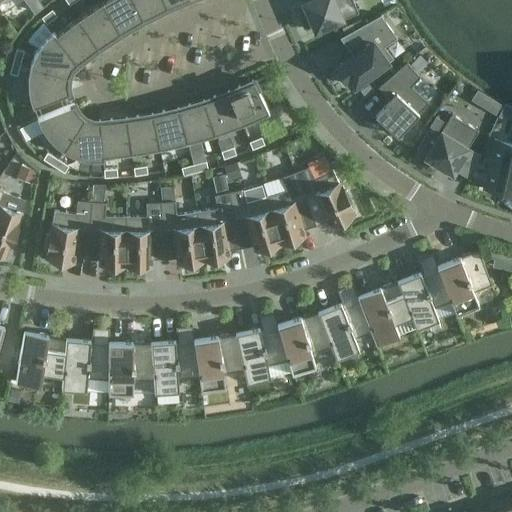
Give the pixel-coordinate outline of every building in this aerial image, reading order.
[(129,26),(143,18),(133,0),(103,0),(102,1),(120,31),(121,31),(119,27),(127,23),(129,26)] [(133,0),(143,18),(144,18),(142,14),(150,10),(152,14),(167,6),(163,0),(133,0)] [(306,0),(303,2),(315,31),(358,12),(353,0),(306,0)] [(78,17),(98,46),(99,45),(96,42),(104,37),(106,40),(120,31),(102,1),(78,17)] [(47,23),(57,15),(52,9),(42,17),(47,23)] [(357,52),(336,67),(345,79),(348,77),(354,85),(393,57),(384,46),(397,37),(380,14),(344,34),(357,52)] [(85,56),(98,46),(78,17),(56,34),(77,62),(78,61),(75,58),(83,53),(85,56)] [(30,65),(64,74),(65,72),(66,70),(67,68),(68,65),(73,66),(76,63),(77,62),(56,34),(53,31),(49,35),(44,39),(41,43),(37,48),(34,54),(32,59),(30,65)] [(13,60),(21,62),(24,50),(16,48),(13,60)] [(18,75),(21,62),(13,60),(10,73),(18,75)] [(389,99),(375,114),(397,135),(429,101),(411,85),(420,76),(407,61),(378,86),(389,99)] [(64,74),(30,65),(29,71),(28,77),(28,83),(28,89),(29,95),(31,101),(33,106),(69,92),(69,90),(68,85),(63,84),(63,81),(63,79),(64,76),(64,74)] [(228,90),(242,123),(269,111),(253,79),(237,86),(239,90),(231,94),(229,90),(228,90)] [(215,133),(242,123),(228,90),(213,96),(214,100),(206,103),(204,99),(215,133)] [(187,141),(215,133),(204,99),(188,104),(189,108),(180,111),(179,107),(178,107),(187,141)] [(58,146),(63,149),(82,119),(80,118),(78,116),(75,113),(77,109),(74,103),(37,117),(39,123),(42,128),(46,133),(50,138),(54,142),(58,146)] [(152,113),(159,147),(187,141),(178,107),(162,111),(163,115),(154,117),(153,113),(152,113)] [(126,117),(131,152),(159,147),(152,113),(136,115),(137,119),(128,121),(127,117),(126,117)] [(425,156),(452,172),(478,130),(451,113),(440,132),(430,126),(417,146),(427,153),(425,156)] [(131,152),(126,117),(110,119),(110,123),(101,124),(101,120),(100,120),(103,155),(131,152)] [(82,119),(63,149),(69,152),(74,155),(80,157),(86,158),(92,159),(98,159),(104,159),(103,155),(100,120),(99,120),(93,119),(91,123),(88,122),(82,119)] [(253,148),(264,144),(261,136),(250,141),(253,148)] [(511,141),(495,138),(484,187),(511,193),(511,141)] [(234,146),(221,150),(224,158),(236,154),(234,146)] [(43,158),(54,165),(58,158),(47,151),(43,158)] [(58,158),(54,165),(65,172),(69,165),(58,158)] [(194,164),(196,171),(208,168),(206,160),(194,164)] [(196,171),(194,164),(181,167),(183,175),(196,171)] [(134,167),(135,175),(148,173),(147,165),(134,167)] [(294,171),(316,225),(327,219),(330,224),(354,213),(349,203),(352,202),(347,190),(344,192),(333,169),(313,179),(308,166),(294,171)] [(104,169),(105,177),(118,176),(117,168),(104,169)] [(304,234),(303,228),(316,225),(294,171),(281,176),(286,189),(266,195),(280,241),(304,234)] [(254,243),(256,248),(280,241),(266,195),(262,183),(243,188),(229,191),(241,247),(254,243)] [(0,199),(3,191),(0,189),(0,253),(5,255),(11,239),(15,240),(19,228),(16,227),(21,213),(0,204),(0,199)] [(229,254),(228,249),(241,247),(229,191),(214,194),(217,208),(197,211),(204,258),(229,254)] [(47,257),(73,261),(74,255),(87,258),(92,200),(77,199),(76,213),(54,209),(51,234),(47,233),(45,246),(48,247),(47,257)] [(100,263),(126,263),(126,215),(105,215),(106,201),(92,200),(87,258),(100,258),(100,263)] [(178,256),(178,262),(204,258),(197,211),(176,214),(175,200),(160,201),(165,258),(178,256)] [(126,263),(151,263),(151,258),(165,258),(160,201),(146,202),(147,216),(126,215),(126,263)] [(491,243),(489,251),(498,253),(499,245),(491,243)] [(460,255),(437,264),(451,300),(455,312),(478,303),(474,291),(492,284),(478,249),(460,256),(460,255)] [(397,280),(411,315),(415,327),(438,318),(434,306),(451,300),(437,264),(433,252),(417,258),(422,271),(420,271),(420,270),(397,279),(397,280)] [(411,315),(397,280),(381,287),(380,286),(358,294),(357,295),(371,331),(376,342),(399,334),(394,322),(411,315)] [(318,311),(331,346),(336,358),(359,349),(355,337),(371,331),(357,295),(358,294),(353,282),(337,289),(342,302),(341,302),(340,301),(317,310),(318,311)] [(190,296),(173,297),(174,307),(191,306),(190,296)] [(235,331),(236,333),(244,369),(246,382),(270,376),(268,364),(288,360),(277,322),(274,310),(258,313),(261,327),(260,327),(259,326),(235,331)] [(331,346),(318,311),(301,316),(300,315),(277,322),(288,360),(292,371),(315,364),(312,352),(331,346)] [(151,341),(153,379),(154,391),(179,390),(178,377),(199,376),(193,337),(194,337),(192,325),(176,326),(177,340),(175,340),(175,339),(151,340),(151,341)] [(66,337),(63,375),(62,387),(86,389),(87,377),(108,379),(108,340),(109,340),(109,327),(93,326),(92,340),(90,340),(91,338),(66,336),(66,337)] [(42,372),(63,375),(66,337),(48,335),(48,333),(24,329),(16,380),(40,384),(42,372)] [(244,369),(236,333),(218,335),(218,334),(194,337),(193,337),(199,376),(200,388),(225,385),(223,372),(244,369)] [(133,340),(109,340),(108,340),(108,379),(108,391),(132,391),(133,379),(153,379),(151,341),(133,341),(133,340)] [(491,511),(489,511),(511,511),(511,503),(503,507),(501,504),(490,508),(491,511)]
